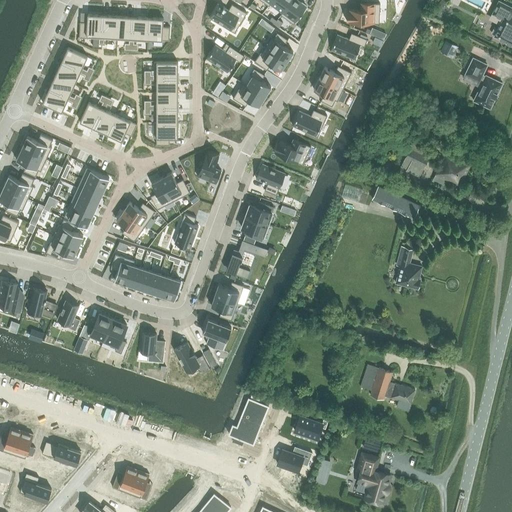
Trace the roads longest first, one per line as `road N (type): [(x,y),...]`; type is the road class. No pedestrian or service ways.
road 1 (residential): [(79,281),(156,311),(185,310),(245,149)]
road 2 (unclassified): [(460,511),(511,304)]
road 3 (residential): [(245,149),(305,64),(329,0)]
road 4 (residential): [(114,433),(255,481)]
road 5 (residential): [(14,110),(140,168)]
road 6 (residential): [(200,131),(199,1)]
road 7 (residential): [(140,168),(117,196),(79,281)]
road 8 (residential): [(14,110),(65,0)]
road 9 (residential): [(0,395),(114,433)]
